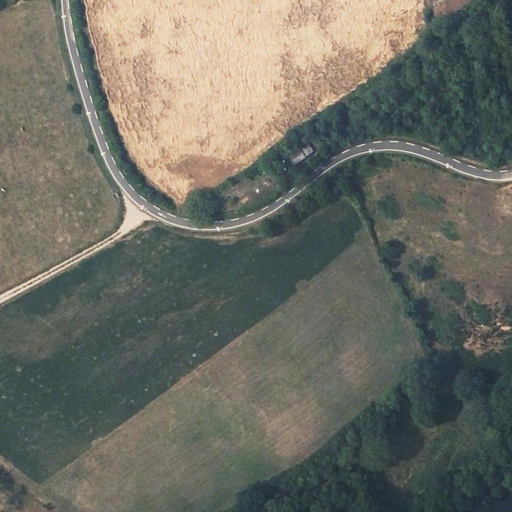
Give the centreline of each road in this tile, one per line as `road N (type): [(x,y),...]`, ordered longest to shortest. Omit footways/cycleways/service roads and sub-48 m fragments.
road 1 (unclassified): [(511,173),(368,148),(244,221),(166,219),(110,170),(59,0)]
road 2 (track): [(166,219),(0,301)]
